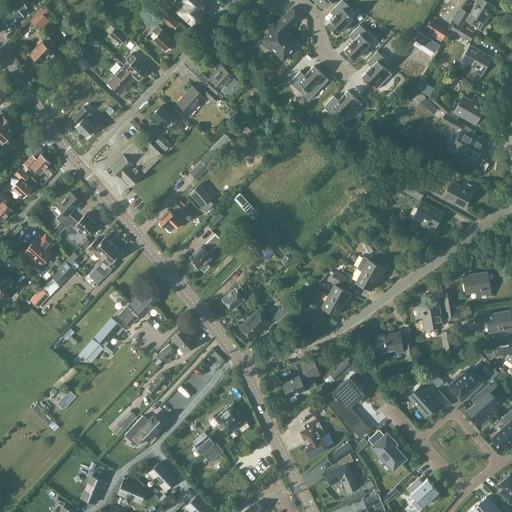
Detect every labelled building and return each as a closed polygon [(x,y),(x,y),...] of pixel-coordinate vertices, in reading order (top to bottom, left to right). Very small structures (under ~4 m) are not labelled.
[(10,0),(13,3),(16,2),(17,4),(1,13),(8,25),(22,16),(19,11),(25,7),(22,2),(24,1),(23,0),(10,0)] [(174,0),(172,2),(179,8),(175,12),(191,27),(205,11),(201,7),(208,0),(174,0)] [(335,15),(326,24),(336,34),(352,18),(348,13),(352,9),(342,0),(340,0),(331,10),(331,11),(333,9),(334,9),(337,13),(335,15)] [(463,26),(466,21),(479,28),(482,22),(485,24),(491,14),(488,12),(492,4),(484,0),(477,0),(469,13),(461,8),(454,21),(463,26)] [(45,16),(49,11),(44,6),(30,20),(40,30),(49,21),(45,16)] [(282,61),(295,48),(299,44),(286,31),(301,16),(292,8),(280,19),(280,24),(278,24),(262,41),(282,61)] [(178,24),(167,14),(162,20),(173,30),(178,24)] [(430,20),(425,28),(432,32),(434,33),(442,38),(447,30),(444,28),(439,25),(430,20)] [(451,29),(471,40),(474,34),(454,23),(451,29)] [(153,39),(163,48),(165,50),(174,41),(162,29),(161,30),(156,25),(152,30),(157,35),(153,39)] [(353,40),(344,49),(354,59),(374,39),(359,25),(348,36),(349,36),(351,34),(355,38),(353,40)] [(113,37),(120,44),(126,38),(115,29),(108,36),(111,39),(113,37)] [(36,47),(30,54),(34,58),(33,59),(38,63),(39,62),(40,63),(46,57),(49,60),(51,59),(54,55),(51,52),(51,51),(47,47),(53,41),(47,35),(43,40),(42,40),(41,41),(35,47),(36,47)] [(467,71),(479,78),(490,57),(470,45),(461,60),(471,66),(467,71)] [(371,67),(361,76),(375,90),(390,73),(382,65),(386,61),(376,51),(366,62),(371,67)] [(90,63),(80,54),(74,62),(83,70),(90,63)] [(131,64),(127,68),(136,77),(138,79),(147,69),(131,54),(126,59),(131,64)] [(301,70),(289,82),(307,99),(327,80),(312,64),(303,73),(301,70)] [(136,77),(127,68),(124,65),(108,83),(120,94),(136,77)] [(208,86),(207,87),(219,98),(221,99),(223,96),(221,92),(222,91),(228,96),(230,95),(233,94),(239,88),(239,85),(240,83),(233,77),(233,76),(221,66),(209,79),(212,81),(208,86)] [(61,83),(51,93),(61,104),(77,87),(67,77),(70,74),(65,69),(56,78),(61,83)] [(444,84),(453,88),(457,79),(449,75),(444,84)] [(178,103),(190,114),(205,98),(193,86),(178,103)] [(207,87),(202,92),(214,103),(219,98),(207,87)] [(334,96),(323,107),(333,116),(337,112),(346,121),(362,105),(347,90),(338,100),(336,102),(332,98),(334,96)] [(445,114),(450,108),(432,93),(428,99),(435,105),(434,106),(443,114),(444,113),(445,114)] [(115,104),(104,94),(95,104),(106,114),(115,104)] [(454,112),(475,123),(486,102),(475,96),(472,101),(462,96),(454,112)] [(83,106),(72,117),(78,123),(75,126),(87,137),(93,131),(95,128),(89,121),(93,117),(90,114),(94,110),(87,103),(83,107),(83,106)] [(152,116),(165,127),(174,118),(161,106),(152,116)] [(228,119),(232,123),(239,116),(234,112),(228,119)] [(441,120),(448,124),(456,128),(459,130),(460,129),(461,129),(463,125),(444,114),(441,120)] [(0,143),(2,145),(14,132),(8,126),(10,123),(7,120),(3,117),(2,119),(0,117),(0,143)] [(453,134),(452,136),(454,140),(453,147),(462,152),(459,158),(471,164),(482,143),(471,137),(475,130),(463,125),(461,129),(460,129),(459,130),(456,128),(453,134)] [(122,177),(130,186),(161,155),(141,135),(110,166),(122,178),(122,177)] [(171,144),(161,135),(155,142),(165,151),(171,144)] [(211,150),(217,156),(231,140),(225,135),(211,150)] [(272,141),(277,147),(281,144),(276,138),(272,141)] [(210,149),(200,160),(200,161),(208,168),(209,169),(219,158),(217,156),(211,150),(210,149)] [(23,163),(19,168),(24,173),(29,168),(30,170),(33,167),(40,173),(49,163),(41,155),(36,160),(31,155),(24,164),(23,163)] [(188,172),(196,180),(208,168),(200,161),(188,172)] [(19,179),(12,187),(23,197),(31,188),(23,181),(28,176),(24,173),(19,168),(13,174),(19,179)] [(404,175),(400,181),(423,194),(427,187),(404,175)] [(365,179),(361,186),(368,190),(372,183),(365,179)] [(423,194),(400,181),(397,188),(419,201),(423,194)] [(442,197),(448,200),(463,208),(475,187),(463,181),(460,186),(451,181),(442,197)] [(189,193),(201,208),(213,198),(201,183),(189,193)] [(6,193),(2,190),(1,190),(0,191),(0,200),(1,202),(0,203),(0,218),(2,220),(12,210),(6,204),(10,199),(5,194),(6,193)] [(59,233),(65,227),(74,218),(69,214),(81,202),(71,192),(57,207),(62,212),(56,218),(61,222),(54,229),(59,233)] [(239,192),(232,198),(247,214),(254,208),(239,192)] [(177,204),(176,203),(158,221),(164,227),(166,226),(169,229),(171,230),(174,227),(176,228),(182,222),(176,216),(183,210),(181,209),(185,205),(180,201),(177,204)] [(427,232),(431,233),(442,212),(421,201),(413,217),(422,222),(419,227),(423,229),(423,230),(427,232)] [(367,204),(363,208),(367,213),(371,208),(367,204)] [(74,218),(65,227),(75,236),(78,233),(83,237),(97,223),(87,213),(78,222),(74,218)] [(214,216),(209,220),(213,225),(218,221),(214,216)] [(35,240),(25,251),(37,262),(31,268),(41,276),(46,270),(47,271),(54,263),(48,258),(52,253),(49,250),(55,243),(46,234),(38,242),(35,240)] [(94,253),(100,258),(115,243),(106,235),(98,243),(95,240),(87,248),(85,250),(91,256),(93,254),(94,253)] [(210,240),(209,240),(191,257),(194,261),(200,268),(201,267),(204,270),(209,266),(206,263),(214,255),(210,250),(215,245),(213,244),(218,240),(214,236),(210,240)] [(86,239),(81,245),(84,247),(89,242),(86,239)] [(375,249),(369,240),(364,243),(368,249),(371,252),(375,249)] [(115,243),(100,258),(96,262),(98,265),(95,268),(104,276),(112,268),(109,265),(123,251),(115,243)] [(65,261),(74,269),(79,265),(74,260),(78,256),(74,252),(70,256),(67,259),(66,261),(65,261)] [(245,264),(251,270),(262,259),(257,253),(245,264)] [(363,256),(357,268),(362,270),(377,278),(379,274),(381,276),(385,268),(363,256)] [(74,269),(65,261),(57,269),(67,277),(74,269)] [(0,276),(0,286),(12,297),(22,285),(20,283),(27,275),(17,267),(10,275),(6,271),(3,275),(2,274),(0,276)] [(51,276),(59,284),(66,277),(59,270),(57,271),(51,276)] [(377,278),(362,270),(356,281),(371,289),(377,278)] [(332,275),(331,276),(343,282),(346,276),(336,271),(333,273),(332,275)] [(476,291),(477,298),(490,295),(486,272),(463,276),(466,293),(476,291)] [(331,276),(327,280),(333,284),(329,292),(327,295),(343,303),(344,300),(345,300),(347,301),(351,293),(340,287),(343,282),(331,276)] [(236,288),(223,298),(232,309),(239,304),(245,300),(243,298),(243,297),(247,294),(240,285),(236,289),(236,288)] [(40,288),(30,298),(39,307),(49,296),(40,288)] [(448,290),(443,291),(447,314),(454,313),(450,290),(448,290)] [(137,296),(129,304),(143,318),(154,307),(153,305),(159,299),(151,291),(145,297),(143,296),(140,299),(137,296)] [(327,295),(321,306),(337,314),(343,303),(327,295)] [(308,299),(304,303),(309,307),(313,309),(314,309),(317,304),(308,299)] [(422,318),(424,329),(442,326),(438,302),(414,306),(415,309),(416,309),(418,316),(416,316),(416,319),(422,318)] [(123,320),(130,326),(138,317),(126,306),(118,316),(122,320),(123,320)] [(283,306),(272,317),(277,322),(288,311),(283,306)] [(240,327),(251,339),(269,322),(257,310),(240,327)] [(454,313),(447,314),(448,318),(448,321),(470,317),(469,310),(454,313)] [(499,330),(500,336),(511,334),(511,328),(509,310),(486,314),(489,332),(499,330)] [(111,317),(94,337),(105,346),(116,333),(118,335),(124,328),(111,317)] [(70,328),(62,336),(64,338),(63,338),(65,340),(67,339),(74,345),(77,342),(70,335),(74,332),(70,328)] [(171,338),(184,353),(197,343),(185,328),(171,338)] [(443,332),(446,353),(454,352),(450,330),(443,332)] [(374,336),(378,356),(403,351),(406,350),(407,357),(408,361),(414,360),(413,355),(411,339),(401,341),(399,331),(374,336)] [(92,338),(78,355),(81,357),(83,355),(91,362),(103,348),(92,338)] [(157,355),(163,362),(175,351),(169,344),(157,355)] [(495,356),(502,355),(502,357),(511,363),(511,353),(510,354),(508,346),(494,349),(495,356)] [(299,363),(303,372),(304,374),(299,377),(299,375),(282,383),(288,397),(315,385),(312,379),(320,375),(312,357),(299,363)] [(347,360),(335,371),(340,377),(352,366),(347,360)] [(431,369),(425,375),(430,379),(436,374),(431,369)] [(481,386),(466,369),(448,384),(460,397),(464,394),(468,398),(481,386)] [(149,389),(154,394),(168,379),(162,374),(149,389)] [(336,380),(331,375),(331,374),(324,380),(330,386),(335,382),(336,381),(336,380)] [(349,377),(325,398),(352,428),(360,421),(349,408),(350,408),(349,407),(348,408),(345,405),(347,403),(353,399),(361,391),(350,378),(352,375),(349,377)] [(425,376),(420,381),(426,387),(431,382),(425,376)] [(421,385),(408,396),(407,396),(425,417),(426,416),(424,415),(437,403),(438,405),(439,405),(420,384),(421,385)] [(493,389),(488,384),(476,395),(480,400),(468,410),(475,419),(482,413),(487,418),(497,409),(492,404),(496,400),(489,392),(493,389)] [(57,405),(62,410),(75,397),(70,391),(57,405)] [(309,410),(314,416),(324,407),(319,401),(309,410)] [(222,429),(228,435),(246,420),(233,404),(215,418),(219,424),(217,425),(221,430),(222,429)] [(111,429),(117,435),(137,416),(130,410),(111,429)] [(511,410),(500,420),(505,425),(491,437),(496,442),(496,443),(497,444),(502,449),(504,448),(505,449),(511,444),(510,442),(511,440),(511,423),(510,421),(511,419),(511,410)] [(125,434),(124,435),(136,446),(145,436),(149,440),(164,425),(154,415),(151,418),(148,421),(142,416),(139,419),(125,434)] [(328,447),(321,435),(324,433),(317,420),(304,426),(306,429),(300,432),(307,444),(304,445),(310,457),(328,447)] [(384,436),(379,430),(368,439),(373,445),(381,454),(379,456),(391,469),(404,457),(393,445),(395,443),(386,433),(384,436)] [(204,432),(193,441),(196,445),(195,445),(202,455),(203,454),(209,462),(222,452),(208,434),(207,436),(204,432)] [(364,438),(354,446),(357,451),(367,442),(364,438)] [(331,452),(337,462),(354,451),(348,441),(331,452)] [(158,463),(149,471),(155,477),(158,474),(164,480),(161,483),(166,489),(175,481),(158,463)] [(342,479),(348,492),(358,488),(347,463),(325,472),(330,484),(342,479)] [(85,491),(82,499),(94,503),(103,480),(92,475),(89,483),(93,485),(90,493),(85,491)] [(511,478),(509,475),(500,483),(504,487),(501,490),(500,489),(494,495),(501,502),(507,497),(510,501),(511,499),(511,478)] [(411,502),(418,510),(439,492),(432,484),(433,482),(431,483),(427,478),(410,493),(415,498),(411,502)] [(372,479),(365,482),(367,487),(374,484),(372,479)] [(122,481),(118,492),(126,495),(127,491),(135,494),(133,498),(134,499),(141,502),(146,490),(122,481)] [(389,501),(398,493),(393,488),(384,496),(389,501)] [(378,493),(362,499),(365,507),(373,504),(374,509),(382,506),(378,493)] [(209,511),(195,496),(186,505),(192,511),(195,508),(199,511),(209,511)] [(473,508),(472,509),(473,511),(499,511),(485,497),(484,498),(483,498),(473,507),(473,508)] [(264,511),(257,502),(243,511),(264,511)]
